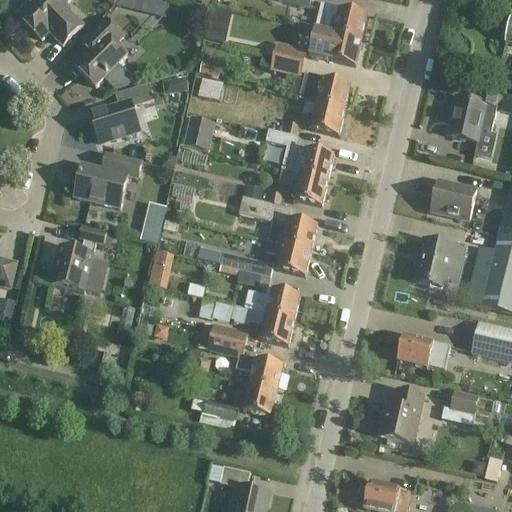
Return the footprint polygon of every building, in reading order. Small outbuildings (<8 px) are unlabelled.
[(63,48),(77,34),(82,29),(69,16),(71,14),(65,9),(73,1),(72,0),(37,0),(39,2),(20,20),(42,42),(50,35),(63,48)] [(105,0),(108,4),(114,9),(123,0),(105,0)] [(132,0),(129,12),(142,15),(145,0),(132,0)] [(209,9),(211,0),(198,0),(198,2),(202,3),(201,7),(209,9)] [(277,0),(277,1),(309,9),(311,0),(277,0)] [(322,6),(316,31),(362,42),(368,17),(322,6)] [(106,22),(97,32),(82,46),(92,56),(77,71),(96,90),(127,59),(116,47),(124,39),(106,22)] [(314,41),(310,55),(309,58),(356,69),(362,42),(316,31),(314,41)] [(271,74),(302,80),(308,53),(277,46),(271,74)] [(203,62),(200,75),(219,80),(222,67),(203,62)] [(301,100),(300,102),(305,103),(317,106),(345,113),(351,87),(332,83),(323,81),(306,77),(305,83),(301,100)] [(186,80),(174,82),(177,96),(189,94),(186,80)] [(203,82),(198,100),(220,105),(225,87),(203,82)] [(149,85),(134,90),(115,96),(119,108),(92,116),(101,146),(140,133),(132,110),(154,102),(149,85)] [(227,87),(223,102),(235,105),(239,90),(227,87)] [(457,101),(449,138),(478,145),(480,134),(491,136),(495,120),(497,111),(500,111),(501,112),(504,100),(503,100),(473,93),(471,104),(457,101)] [(311,132),(319,134),(339,139),(345,113),(317,106),(311,132)] [(266,131),(275,133),(277,123),(259,120),(257,130),(265,132),(266,131)] [(211,157),(217,127),(192,122),(184,151),(211,157)] [(299,127),(284,124),(282,135),(284,135),(283,137),(296,139),(299,127)] [(275,134),(275,133),(266,131),(265,132),(263,144),(281,148),(283,137),(284,135),(282,135),(275,134)] [(334,158),(315,153),(288,146),(282,174),(300,178),(300,177),(328,183),(334,158)] [(184,152),(182,164),(205,170),(208,158),(184,152)] [(75,201),(94,205),(121,212),(128,179),(138,181),(142,165),(113,158),(109,174),(83,167),(75,201)] [(161,169),(173,172),(176,159),(169,158),(162,162),(161,169)] [(475,175),(472,188),(491,193),(494,180),(475,175)] [(294,202),(303,204),(322,209),(328,183),(300,177),(300,178),(294,202)] [(438,184),(431,214),(470,223),(477,193),(438,184)] [(175,186),(172,198),(193,203),(196,191),(175,186)] [(511,188),(500,239),(511,242),(511,188)] [(262,192),(253,190),(247,189),(245,199),(260,203),(262,192)] [(265,204),(279,207),(282,195),(268,192),(265,204)] [(284,247),(312,253),(318,228),(290,221),(293,211),(279,207),(265,204),(260,203),(245,199),(244,199),(240,217),(288,228),(284,247)] [(165,223),(163,232),(178,236),(180,226),(165,223)] [(162,229),(145,225),(140,244),(158,248),(162,229)] [(83,242),(95,245),(104,247),(107,235),(82,229),(79,241),(83,242)] [(511,316),(511,242),(500,239),(496,254),(481,250),(467,306),(511,316)] [(93,256),(95,245),(83,242),(81,253),(61,248),(52,288),(85,296),(94,256),(93,256)] [(186,243),(183,258),(197,261),(200,246),(186,243)] [(278,272),(286,274),(305,279),(312,253),(284,247),(269,243),(266,254),(282,258),(278,272)] [(162,244),(160,253),(170,255),(172,246),(162,244)] [(465,253),(425,244),(416,284),(446,291),(448,281),(458,283),(465,253)] [(156,254),(149,288),(167,292),(175,258),(156,254)] [(222,268),(248,274),(263,278),(271,280),(274,268),(224,256),(222,268)] [(0,289),(9,292),(11,286),(16,266),(0,262),(0,289)] [(263,278),(248,274),(245,287),(259,291),(263,278)] [(186,284),(183,296),(201,300),(204,289),(186,284)] [(248,294),(244,311),(266,317),(295,324),(301,298),(281,293),(273,291),(270,300),(248,294)] [(439,307),(437,314),(451,317),(454,300),(441,297),(439,307)] [(0,301),(0,331),(6,334),(14,305),(0,301)] [(212,323),(216,305),(201,301),(197,319),(212,323)] [(260,342),(269,345),(288,349),(295,324),(266,317),(233,309),(230,323),(248,327),(249,324),(264,328),(260,342)] [(145,310),(142,323),(155,326),(158,313),(145,310)] [(155,326),(142,323),(138,337),(152,340),(155,326)] [(212,340),(245,348),(248,335),(216,327),(212,340)] [(472,358),(511,367),(511,336),(480,328),(472,358)] [(397,363),(438,373),(446,375),(452,350),(434,346),(435,344),(403,337),(397,363)] [(250,386),(278,393),(284,368),(242,358),(245,348),(212,340),(210,351),(240,358),(237,370),(253,373),(250,386)] [(212,364),(200,361),(197,374),(209,378),(212,364)] [(169,373),(167,384),(180,387),(182,376),(169,373)] [(244,413),(252,415),(272,419),(278,393),(250,386),(244,413)] [(424,398),(418,397),(398,392),(395,408),(388,407),(380,440),(413,447),(424,398)] [(451,412),(475,418),(479,399),(455,393),(451,412)] [(193,401),(191,412),(203,415),(205,404),(193,401)] [(238,410),(207,403),(204,416),(235,423),(238,410)] [(493,403),(491,413),(499,415),(501,404),(493,403)] [(511,406),(505,405),(503,415),(511,417),(511,406)] [(487,432),(484,446),(489,447),(490,441),(493,442),(495,433),(487,432)] [(500,483),(505,461),(492,459),(488,480),(500,483)] [(483,477),(486,466),(473,463),(471,474),(483,477)] [(232,511),(266,511),(270,496),(247,491),(251,476),(225,470),(221,487),(237,491),(232,511)] [(364,511),(367,511),(406,511),(411,494),(370,485),(364,511)]
